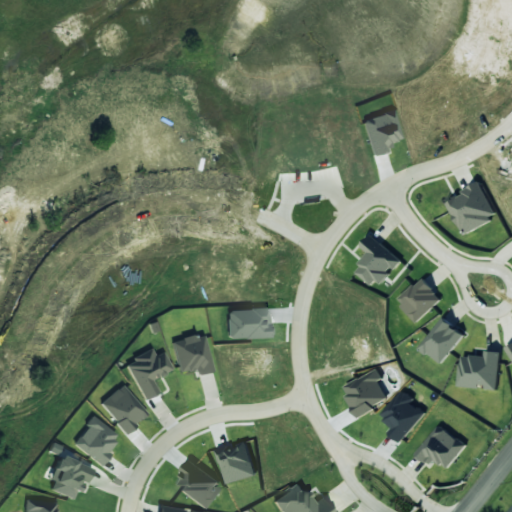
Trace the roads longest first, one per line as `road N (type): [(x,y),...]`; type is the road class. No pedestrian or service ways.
road 1 (residential): [(365,204),(387,204),(405,218),(470,304),(482,311),(500,305),(498,281),(437,254)]
road 2 (residential): [(312,406),(297,343),(302,308),(329,243),(379,192)]
road 3 (residential): [(312,406),(209,418),(152,464),(133,511)]
road 4 (residential): [(436,511),(312,406)]
road 5 (residential): [(511,123),(467,155),(379,192)]
